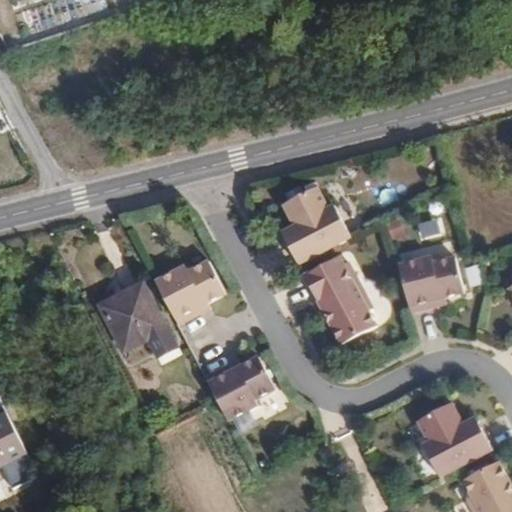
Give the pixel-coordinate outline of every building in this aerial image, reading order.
[(285,245),(298,269),(350,242),(333,210),(327,213),(316,192),(282,210),(297,238),(285,245)] [(421,239),(443,235),(440,219),(418,223),(421,239)] [(399,269),(412,315),(440,308),(438,302),(446,300),(466,295),(456,259),(433,265),(431,260),(399,269)] [(339,262),(304,281),(341,350),(376,331),(368,315),(373,313),(348,267),(343,269),(339,262)] [(199,310),(206,306),(224,297),(206,264),(186,275),(183,270),(153,285),(176,328),(201,315),(199,310)] [(168,328),(145,284),(104,305),(126,349),(168,328)] [(199,310),(201,315),(208,311),(206,306),(199,310)] [(275,391),(257,359),(240,369),(232,373),(229,368),(205,381),(228,424),(257,408),(255,402),(275,391)] [(240,369),(237,364),(229,368),(232,373),(240,369)] [(440,478),(494,451),(481,426),(468,433),(453,404),(419,422),(430,443),(424,447),(440,478)] [(11,487),(38,474),(9,413),(0,416),(0,471),(3,470),(11,487)] [(511,511),(511,485),(500,463),(464,482),(473,497),(468,499),(474,511),(511,511)]
